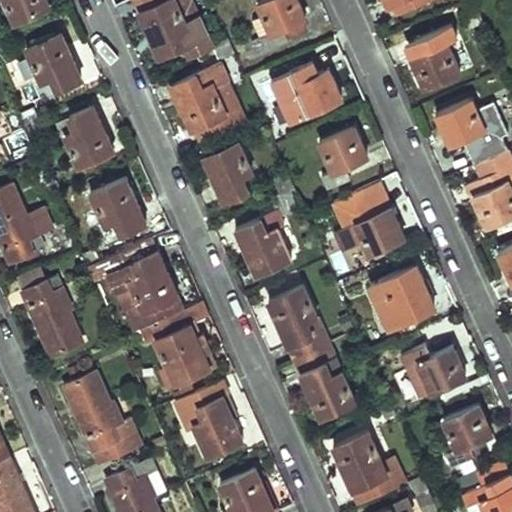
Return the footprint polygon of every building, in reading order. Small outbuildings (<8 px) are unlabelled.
[(7,0),(17,20),(51,5),(48,0),(7,0)] [(136,0),(141,11),(167,0),(136,0)] [(186,20),(177,0),(167,0),(141,11),(148,27),(153,24),(159,38),(154,40),(160,55),(197,39),(196,37),(209,31),(201,14),(186,20)] [(300,0),(262,0),(260,1),(265,12),(272,30),(260,36),(253,40),(259,50),(307,28),(302,18),(295,2),(300,0)] [(301,0),(300,0),(295,2),(302,18),(308,15),(301,0)] [(393,0),(394,1),(399,13),(427,0),(393,0)] [(480,10),(467,16),(472,26),(485,22),(480,10)] [(272,30),(265,12),(252,18),(260,36),(272,30)] [(459,36),(453,22),(429,33),(435,44),(418,52),(423,65),(418,67),(425,84),(461,67),(448,41),(459,36)] [(148,27),(154,40),(159,38),(153,24),(148,27)] [(225,30),(211,35),(216,46),(230,40),(225,30)] [(69,49),(63,34),(29,49),(42,80),(52,75),(59,88),(82,78),(75,62),(71,64),(65,50),(69,49)] [(230,40),(216,46),(221,57),(236,52),(230,40)] [(75,62),(69,49),(65,50),(71,64),(75,62)] [(412,54),(418,67),(423,65),(418,52),(412,54)] [(219,63),(173,83),(180,98),(186,96),(193,110),(186,112),(193,127),(196,126),(216,117),(222,130),(248,118),(223,64),(220,66),(219,63)] [(307,77),(302,65),(279,75),(285,87),(296,83),(309,112),(344,96),(336,80),(330,82),(325,69),(307,77)] [(331,67),(325,69),(330,82),(336,80),(331,67)] [(478,107),(474,95),(438,111),(445,127),(449,125),(456,140),(459,138),(475,131),(479,143),(503,133),(497,121),(504,119),(496,100),(478,107)] [(186,96),(180,98),(186,112),(193,110),(186,96)] [(67,133),(81,164),(114,150),(106,133),(103,135),(96,121),(101,119),(95,106),(70,117),(76,130),(67,133)] [(35,107),(21,112),(25,120),(38,114),(35,107)] [(38,114),(25,120),(31,132),(44,127),(38,114)] [(61,121),(67,133),(76,130),(70,117),(61,121)] [(196,126),(202,139),(222,130),(216,117),(196,126)] [(103,135),(106,133),(101,119),(96,121),(103,135)] [(363,139),(356,125),(322,140),(335,169),(324,173),(329,186),(352,175),(347,164),(364,156),(357,142),(363,139)] [(449,125),(445,127),(451,142),(456,140),(449,125)] [(475,131),(459,138),(465,150),(479,143),(475,131)] [(255,170),(240,139),(206,155),(212,170),(218,167),(224,182),(219,184),(226,199),(250,189),(243,175),(255,170)] [(357,142),(364,156),(370,154),(363,139),(357,142)] [(511,155),(508,147),(476,161),(482,175),(469,181),(475,194),(480,191),(485,204),(481,207),(488,224),(511,212),(511,155)] [(212,170),(219,184),(224,182),(218,167),(212,170)] [(290,173),(276,180),(281,192),(296,186),(290,173)] [(133,191),(127,177),(94,192),(106,219),(107,223),(116,218),(122,231),(146,221),(139,204),(134,207),(128,193),(133,191)] [(28,215),(13,183),(0,188),(0,233),(11,259),(44,245),(39,233),(30,214),(28,215)] [(278,210),(239,228),(259,272),(294,256),(279,226),(285,224),(281,215),(305,205),(296,186),(281,192),(272,196),(278,210)] [(134,207),(139,204),(133,191),(128,193),(134,207)] [(480,191),(475,194),(481,207),(485,204),(480,191)] [(386,195),(365,204),(370,214),(386,208),(392,221),(398,218),(391,203),(390,204),(386,195)] [(370,214),(365,204),(342,214),(347,223),(334,229),(344,250),(365,240),(371,251),(406,236),(398,218),(392,221),(386,208),(370,214)] [(44,208),(30,214),(39,233),(53,227),(44,208)] [(100,222),(107,239),(122,231),(116,218),(107,223),(106,219),(100,222)] [(185,308),(152,235),(100,259),(89,264),(95,276),(110,269),(137,329),(140,328),(151,323),(185,308)] [(511,245),(500,250),(511,276),(511,245)] [(95,249),(84,253),(89,264),(100,259),(95,249)] [(419,263),(383,279),(395,307),(386,312),(391,325),(414,314),(409,303),(426,295),(419,281),(425,278),(419,263)] [(426,295),(409,303),(414,314),(435,304),(430,295),(432,292),(425,278),(419,281),(426,295)] [(373,284),(386,312),(395,307),(383,279),(373,284)] [(48,280),(25,289),(53,354),(84,340),(69,308),(71,307),(63,286),(54,290),(48,280)] [(319,314),(305,284),(271,300),(277,316),(282,313),(289,327),(284,330),(295,357),(296,357),(322,346),(310,318),(319,314)] [(203,299),(185,308),(191,321),(209,313),(203,299)] [(185,308),(151,323),(168,362),(177,381),(211,366),(191,321),(185,308)] [(282,313),(277,316),(284,330),(289,327),(282,313)] [(331,342),(319,314),(310,318),(322,346),(331,342)] [(151,323),(140,328),(147,343),(151,342),(162,366),(168,362),(151,323)] [(447,333),(427,343),(432,354),(449,346),(453,345),(447,333)] [(356,399),(331,342),(322,346),(296,357),(309,387),(314,385),(320,399),(316,401),(322,415),(356,399)] [(432,354),(427,343),(405,353),(422,394),(468,373),(455,344),(453,345),(449,346),(432,354)] [(404,394),(416,390),(407,366),(395,371),(404,394)] [(66,383),(101,462),(143,443),(131,416),(123,420),(114,399),(110,401),(96,370),(66,383)] [(191,409),(224,395),(230,392),(224,378),(174,400),(186,429),(197,424),(191,409)] [(309,387),(316,401),(320,399),(314,385),(309,387)] [(224,395),(191,409),(197,424),(210,452),(243,438),(224,395)] [(392,401),(382,406),(387,416),(397,411),(392,401)] [(487,418),(480,401),(445,417),(458,445),(447,450),(453,464),(477,453),(471,442),(489,434),(482,420),(487,418)] [(482,420),(489,434),(494,432),(487,418),(482,420)] [(383,458),(370,428),(336,444),(361,501),(407,481),(401,467),(390,472),(383,458)] [(0,459),(10,455),(0,432),(0,459)] [(395,453),(383,458),(390,472),(401,467),(395,453)] [(35,511),(10,455),(0,459),(0,511),(35,511)] [(506,457),(478,469),(483,480),(484,483),(511,471),(506,457)] [(154,458),(142,463),(157,494),(167,489),(154,458)] [(475,460),(463,465),(467,473),(478,469),(475,460)] [(142,463),(108,478),(123,511),(161,511),(153,495),(157,494),(142,463)] [(275,511),(276,511),(256,467),(224,481),(235,509),(227,511),(275,511)] [(467,473),(460,477),(465,488),(483,480),(478,469),(467,473)] [(511,511),(511,471),(484,483),(466,490),(471,503),(481,499),(486,511),(511,511)] [(424,473),(410,479),(423,506),(437,500),(432,489),(424,473)] [(407,498),(375,511),(410,511),(413,511),(407,498)] [(486,511),(481,499),(471,503),(475,511),(486,511)]
